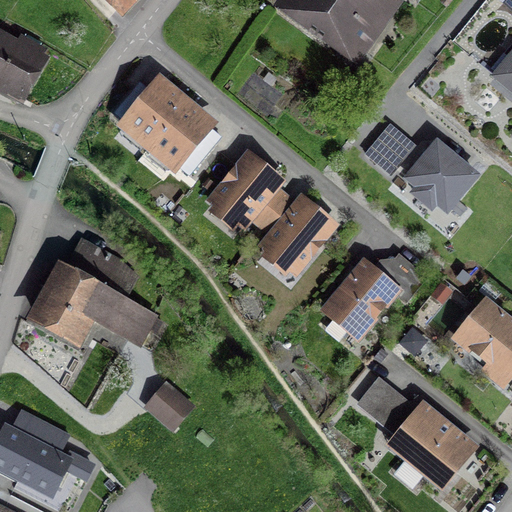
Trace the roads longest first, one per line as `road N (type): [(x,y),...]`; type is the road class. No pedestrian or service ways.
road 1 (residential): [(128,35),(398,250)]
road 2 (residential): [(128,35),(40,194),(0,324)]
